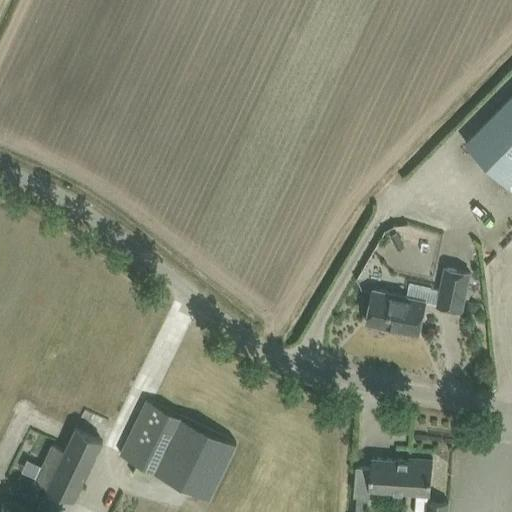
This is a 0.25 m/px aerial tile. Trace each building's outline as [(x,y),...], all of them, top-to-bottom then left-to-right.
[(174,0),(160,14),(174,28),(190,11),(178,0),(174,0)] [(90,50),(81,68),(102,78),(111,60),(90,50)] [(201,66),(189,87),(202,95),(214,74),(201,66)] [(142,87),(130,104),(139,110),(151,94),(142,87)] [(511,189),(511,94),(465,142),(511,189)] [(152,95),(140,112),(152,121),(164,104),(152,95)] [(181,145),(192,155),(205,139),(194,129),(181,145)] [(320,186),(331,197),(345,184),(334,172),(320,186)] [(122,186),(135,199),(148,186),(135,173),(122,186)] [(159,191),(170,195),(175,181),(164,178),(159,191)] [(300,259),(307,250),(290,238),(283,247),(300,259)] [(462,309),(467,289),(470,271),(445,266),(441,284),(437,303),(462,309)] [(426,299),(406,295),(373,288),(366,322),(418,333),(426,299)] [(148,397),(122,452),(140,461),(134,472),(148,479),(154,467),(156,469),(193,487),(211,496),(236,441),(182,414),(153,400),(148,397)] [(65,449),(53,443),(36,479),(76,497),(103,440),(76,427),(65,449)] [(369,488),(406,491),(409,459),(372,456),(371,466),(358,465),(356,494),(357,494),(355,511),(366,511),(368,495),(369,495),(369,488)] [(447,511),(449,500),(430,499),(433,458),(409,456),(409,459),(406,491),(416,491),(414,511),(447,511)] [(124,500),(121,511),(181,511),(124,500)]
